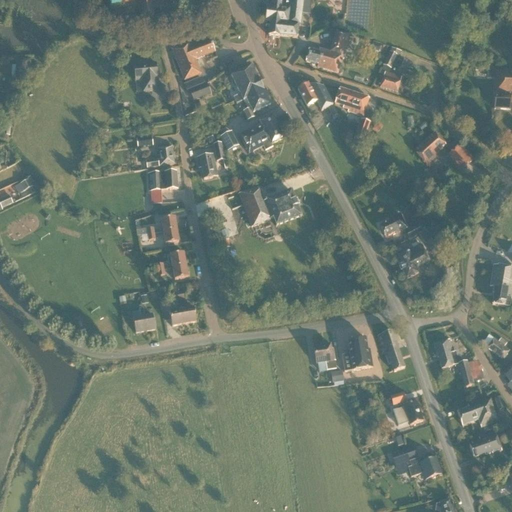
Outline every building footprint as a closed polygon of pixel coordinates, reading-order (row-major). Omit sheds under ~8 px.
[(111,0),(110,0),(114,19),(139,15),(140,21),(155,18),(153,10),(171,7),(170,0),(111,0)] [(267,9),(265,23),(266,24),(265,27),(270,28),(268,38),(279,39),(280,37),(297,40),(298,27),(300,27),(303,0),(290,0),(291,0),(286,0),(268,0),(267,9)] [(317,69),(338,75),(349,36),(337,32),(330,54),(319,50),(319,53),(309,51),(305,63),(318,67),(317,69)] [(215,53),(208,37),(172,51),(184,82),(201,75),(195,61),(215,53)] [(373,44),(370,51),(378,54),(381,46),(373,44)] [(393,66),(400,70),(404,61),(398,58),(400,54),(391,49),(381,70),(389,74),(393,66)] [(490,63),(476,62),(475,72),(489,72),(490,63)] [(15,80),(27,81),(28,64),(16,64),(15,80)] [(144,93),(158,91),(157,78),(158,78),(156,65),(134,67),(135,82),(142,81),(144,93)] [(243,102),(263,92),(251,67),(231,77),(243,102)] [(495,97),(494,110),(510,111),(510,98),(511,98),(511,70),(496,70),(495,94),(502,95),(502,97),(495,97)] [(380,89),(397,94),(401,79),(385,74),(380,89)] [(191,83),(184,86),(186,93),(194,89),(191,83)] [(212,97),(207,85),(189,92),(194,104),(212,97)] [(337,116),(336,112),(333,106),(332,107),(323,88),(308,86),(308,85),(298,90),(307,108),(316,103),(321,112),(328,109),(333,118),(337,116)] [(335,105),(343,108),(343,110),(348,112),(347,114),(363,119),(369,100),(340,90),(335,105)] [(263,92),(243,102),(246,101),(253,115),(270,107),(263,92)] [(253,120),(249,111),(243,114),(247,123),(253,120)] [(272,118),(260,124),(261,126),(240,137),(249,155),(263,148),(265,152),(273,148),(272,146),(283,140),(272,118)] [(338,130),(342,128),(339,121),(334,123),(338,130)] [(370,124),(360,121),(354,139),(364,143),(370,124)] [(376,135),(380,130),(376,126),(371,131),(376,135)] [(10,137),(11,129),(4,128),(3,136),(10,137)] [(220,138),(227,153),(238,147),(230,132),(220,138)] [(432,162),(433,163),(438,158),(436,156),(446,147),(434,133),(416,150),(419,152),(416,155),(427,167),(432,162)] [(137,149),(153,147),(152,138),(136,140),(137,149)] [(229,161),(225,162),(221,144),(213,146),(216,163),(223,162),(225,170),(231,169),(229,161)] [(464,168),(473,160),(460,146),(452,153),(464,168)] [(174,165),(172,148),(158,150),(159,160),(146,162),(147,170),(158,168),(174,165)] [(218,178),(213,156),(197,159),(199,170),(201,170),(204,181),(218,178)] [(177,191),(176,173),(148,175),(149,193),(177,191)] [(18,196),(32,188),(28,181),(14,188),(18,196)] [(404,188),(415,198),(422,191),(411,181),(404,188)] [(258,189),(239,196),(251,229),(273,220),(276,227),(300,218),(291,193),(263,203),(258,189)] [(0,200),(0,206),(2,210),(13,205),(8,196),(0,200)] [(407,230),(400,216),(389,221),(390,223),(380,228),(385,239),(395,234),(396,235),(407,230)] [(163,234),(177,231),(175,219),(161,221),(163,234)] [(226,224),(218,226),(220,233),(227,231),(226,224)] [(406,233),(409,240),(423,233),(420,226),(406,233)] [(147,236),(154,235),(153,229),(137,232),(138,238),(147,236)] [(177,231),(163,234),(165,246),(179,244),(177,231)] [(435,238),(425,245),(435,259),(445,251),(435,238)] [(422,248),(409,254),(412,259),(424,253),(422,248)] [(409,253),(396,260),(407,281),(418,275),(415,270),(429,262),(424,252),(424,253),(412,259),(409,254),(409,253)] [(172,269),(186,267),(183,254),(170,257),(172,269)] [(511,292),(511,268),(494,266),(490,288),(493,288),(492,294),(494,294),(492,306),(509,309),(511,292)] [(186,267),(172,269),(175,282),(188,279),(186,267)] [(442,269),(442,271),(443,279),(445,281),(451,280),(451,278),(450,269),(449,268),(442,269)] [(164,269),(157,271),(158,279),(165,277),(164,269)] [(179,300),(177,288),(171,289),(173,301),(179,300)] [(136,335),(145,333),(141,309),(139,310),(141,318),(133,319),(136,335)] [(141,309),(145,333),(155,331),(152,316),(145,317),(143,309),(141,309)] [(181,311),(184,326),(196,324),(193,309),(181,311)] [(172,328),(184,326),(181,311),(169,313),(172,328)] [(405,370),(392,333),(377,338),(383,355),(384,355),(388,366),(391,365),(393,373),(405,370)] [(350,356),(341,357),(344,374),(372,369),(369,352),(367,352),(365,340),(348,343),(347,343),(350,356)] [(498,343),(494,340),(487,349),(503,361),(510,351),(504,348),(507,344),(501,340),(498,343)] [(449,341),(433,346),(437,360),(438,359),(442,371),(453,368),(452,367),(457,366),(458,365),(455,354),(453,354),(449,341)] [(314,348),(316,366),(326,364),(327,372),(336,370),(335,362),(333,350),(331,351),(330,346),(314,348)] [(458,365),(457,366),(464,390),(474,387),(473,384),(468,365),(467,362),(458,365)] [(343,383),(342,372),(331,374),(332,385),(343,383)] [(406,404),(403,394),(390,398),(393,408),(406,404)] [(500,398),(494,400),(498,412),(505,410),(500,398)] [(497,424),(489,399),(474,404),(468,407),(468,409),(457,413),(462,428),(478,422),(481,429),(497,424)] [(404,409),(393,413),(398,428),(409,424),(410,427),(423,423),(417,405),(416,404),(403,408),(404,409)] [(492,454),(492,455),(501,452),(494,433),(478,439),(479,441),(471,444),(472,447),(469,448),(473,459),(484,455),(485,456),(492,454)] [(394,444),(397,443),(399,448),(404,446),(402,440),(394,443),(394,444)] [(398,465),(418,458),(415,448),(395,455),(398,465)] [(410,478),(423,474),(426,482),(442,476),(436,459),(420,465),(418,460),(409,463),(411,468),(407,469),(410,478)] [(435,511),(453,511),(450,501),(439,504),(436,506),(435,511)]
